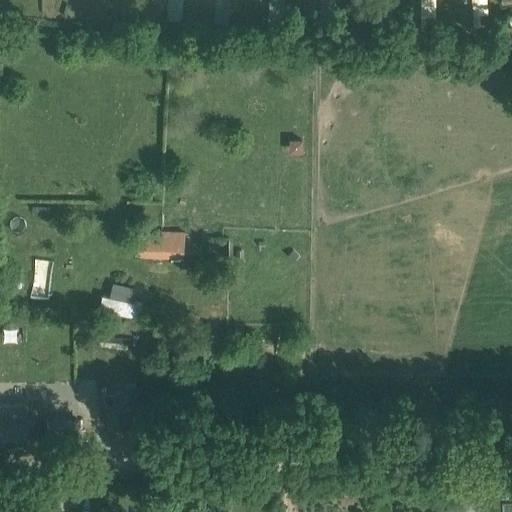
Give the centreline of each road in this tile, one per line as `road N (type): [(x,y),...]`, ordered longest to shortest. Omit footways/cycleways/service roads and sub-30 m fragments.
road 1 (residential): [(511,468),(191,467)]
road 2 (residential): [(191,467),(0,464)]
